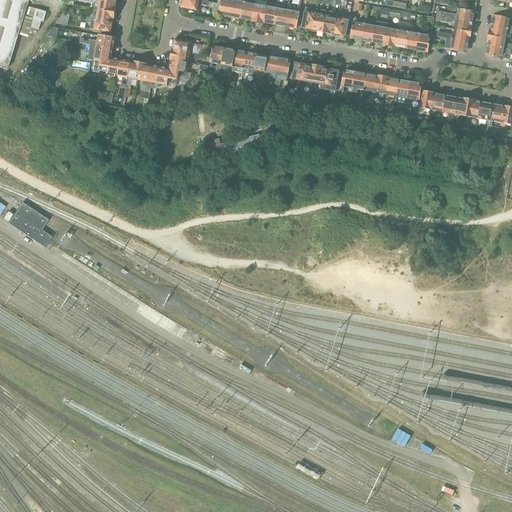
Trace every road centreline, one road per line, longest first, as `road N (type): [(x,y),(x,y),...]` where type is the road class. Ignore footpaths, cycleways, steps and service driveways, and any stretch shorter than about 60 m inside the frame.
road 1 (track): [(149,232),(341,205),(461,223),(511,214)]
road 2 (residential): [(432,69),(169,20)]
road 3 (track): [(0,164),(149,232)]
road 4 (track): [(149,232),(217,262),(300,273)]
road 5 (residential): [(130,0),(122,39),(132,53),(161,52),(169,20)]
